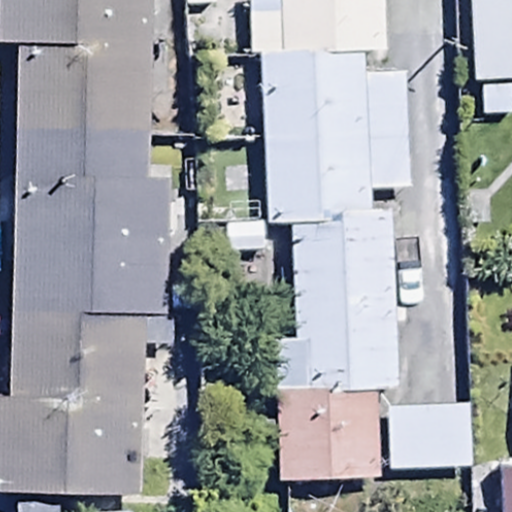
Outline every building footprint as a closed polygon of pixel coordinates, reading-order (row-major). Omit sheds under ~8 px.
[(142,195),(152,0),(0,0),(0,57),(14,58),(7,199),(0,198),(0,235),(16,236),(10,356),(0,355),(0,508),(74,511),(135,511),(145,334),(154,334),(161,196),(142,195)] [(289,227),(365,225),(364,202),(408,201),(405,86),(361,87),(361,69),(378,69),(376,0),(278,0),(279,7),(245,8),(246,67),(260,67),(264,227),(289,227)] [(511,90),(511,0),(469,0),(478,125),(511,124),(510,91),(511,90)] [(365,225),(289,227),(292,350),(272,351),(276,495),(378,492),(376,405),(392,405),(388,224),(365,225)] [(468,417),(383,419),(385,485),(470,482),(468,417)] [(511,511),(511,476),(494,477),(495,511),(511,511)]
